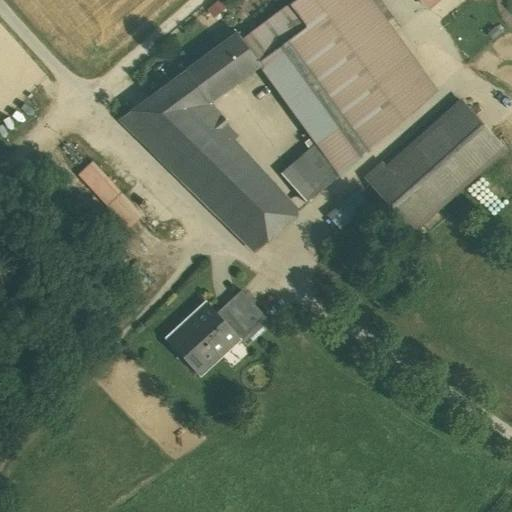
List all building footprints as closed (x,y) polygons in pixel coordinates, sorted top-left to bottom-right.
[(307,28),(260,64),(322,145),(284,173),(304,201),(432,94),(363,0),(297,0),(290,6),(307,28)] [(307,28),(290,6),(243,41),(260,64),(307,28)] [(243,41),(236,34),(120,121),(253,252),(296,214),(220,133),(228,125),(210,102),(260,64),(243,41)] [(506,149),(459,95),(366,177),(412,230),(506,149)] [(76,173),(124,229),(139,216),(91,160),(76,173)] [(359,188),(328,213),(341,229),(372,203),(359,188)] [(207,297),(163,338),(201,378),(243,338),(248,343),(272,321),(242,289),(219,310),(207,297)]
